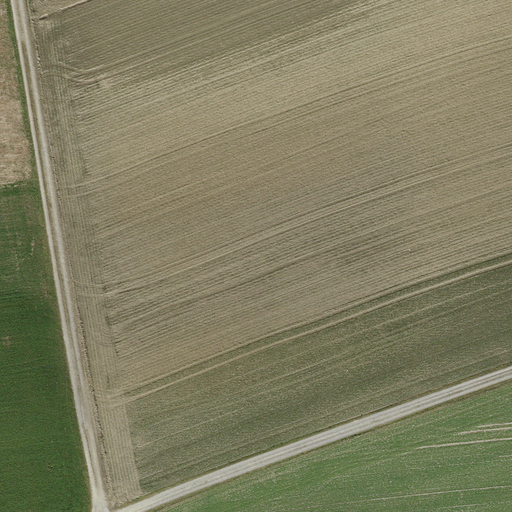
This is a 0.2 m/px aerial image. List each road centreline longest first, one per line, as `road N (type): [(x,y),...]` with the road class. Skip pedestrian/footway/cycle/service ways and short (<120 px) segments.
road 1 (track): [(17,0),(97,511)]
road 2 (track): [(131,511),(511,373)]
